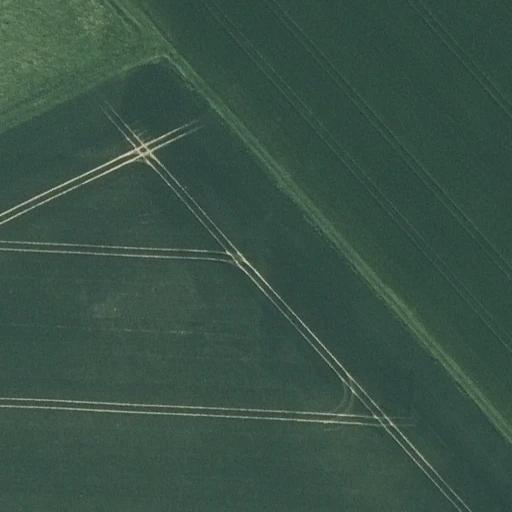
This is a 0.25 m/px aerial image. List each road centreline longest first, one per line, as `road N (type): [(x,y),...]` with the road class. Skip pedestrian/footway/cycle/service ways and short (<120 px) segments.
road 1 (track): [(168,62),(511,448)]
road 2 (track): [(0,144),(168,62)]
